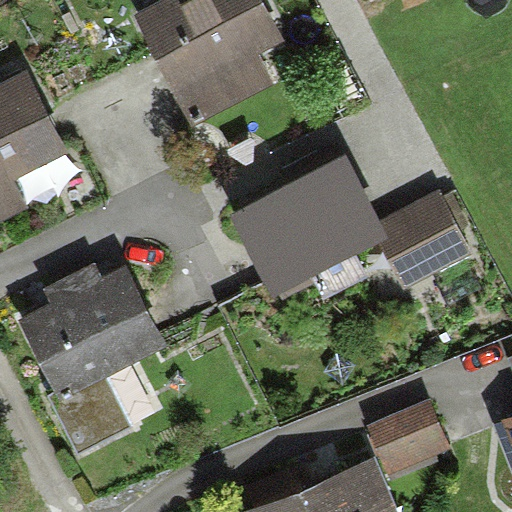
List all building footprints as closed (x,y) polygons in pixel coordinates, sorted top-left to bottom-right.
[(150,0),(137,7),(193,116),(274,74),(256,41),(284,27),(269,0),(150,0)] [(0,78),(0,210),(25,197),(11,169),(69,139),(29,63),(0,78)] [(234,196),(282,291),(317,274),(325,289),(372,265),(357,234),(378,223),(388,219),(384,211),(347,138),(316,155),(234,196)] [(378,223),(406,280),(473,248),(441,183),(384,211),(388,219),(378,223)] [(124,250),(20,302),(59,378),(44,386),(76,449),(134,420),(105,364),(166,333),(124,250)] [(511,401),(490,410),(511,465),(511,349),(511,351),(511,401)] [(389,467),(449,443),(430,394),(370,418),(389,467)] [(249,494),(255,511),(398,511),(396,506),(403,503),(378,442),(249,494)]
